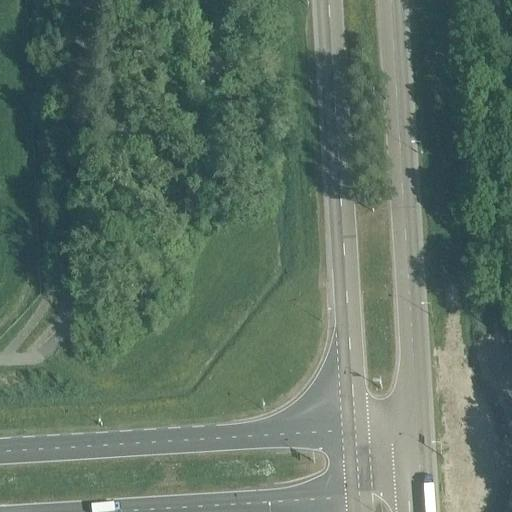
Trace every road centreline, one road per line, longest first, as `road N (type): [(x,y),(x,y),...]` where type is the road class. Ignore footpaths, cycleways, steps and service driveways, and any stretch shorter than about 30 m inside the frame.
road 1 (secondary): [(421,387),(398,0)]
road 2 (secondary): [(333,0),(354,386)]
road 3 (secondary): [(198,447),(0,452)]
road 4 (secondary): [(416,511),(441,467),(431,422),(402,403),(354,408)]
road 5 (secondary): [(354,386),(295,430),(198,447)]
road 6 (secondary): [(442,511),(460,483),(463,452),(453,420),(421,387)]
road 7 (secondary): [(65,511),(202,497)]
road 8 (secondary): [(326,441),(282,452),(198,447)]
road 9 (secondary): [(202,497),(273,485),(326,491)]
